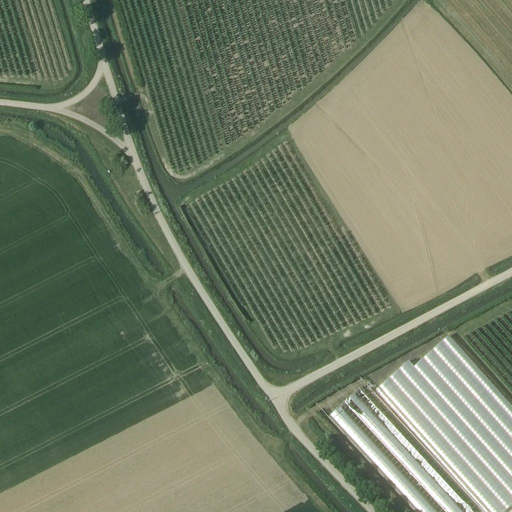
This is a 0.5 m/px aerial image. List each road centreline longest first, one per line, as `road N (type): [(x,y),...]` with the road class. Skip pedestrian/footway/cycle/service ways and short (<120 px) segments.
road 1 (unclassified): [(272,397),(237,354),(130,152)]
road 2 (unclassified): [(272,397),(511,271)]
road 3 (unclassified): [(370,511),(272,397)]
